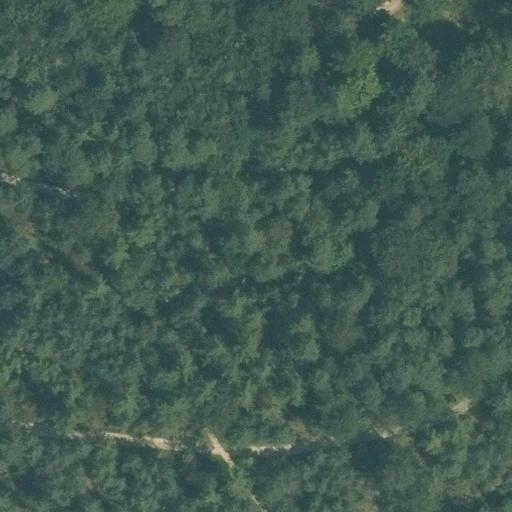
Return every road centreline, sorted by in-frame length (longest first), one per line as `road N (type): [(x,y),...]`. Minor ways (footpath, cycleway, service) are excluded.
road 1 (track): [(511,371),(423,425),(255,453),(0,428)]
road 2 (track): [(0,177),(138,205),(223,172),(366,169)]
